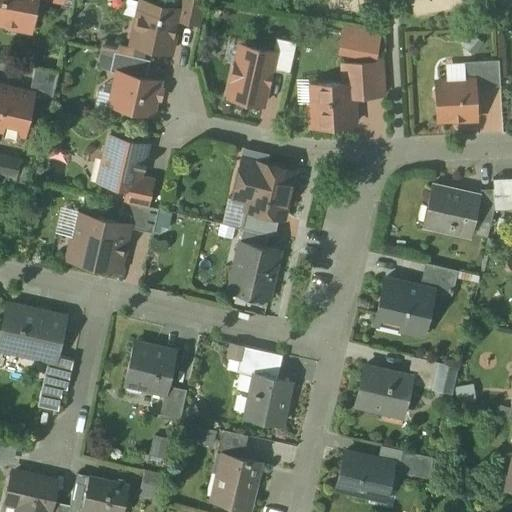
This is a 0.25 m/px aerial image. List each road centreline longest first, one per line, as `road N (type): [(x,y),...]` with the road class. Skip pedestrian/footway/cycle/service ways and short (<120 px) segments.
road 1 (residential): [(100,291),(333,340)]
road 2 (residential): [(367,159),(181,123)]
road 3 (residential): [(333,340),(367,159)]
road 4 (residential): [(100,291),(66,445)]
road 5 (residential): [(333,340),(301,494)]
road 6 (residential): [(367,159),(511,150)]
